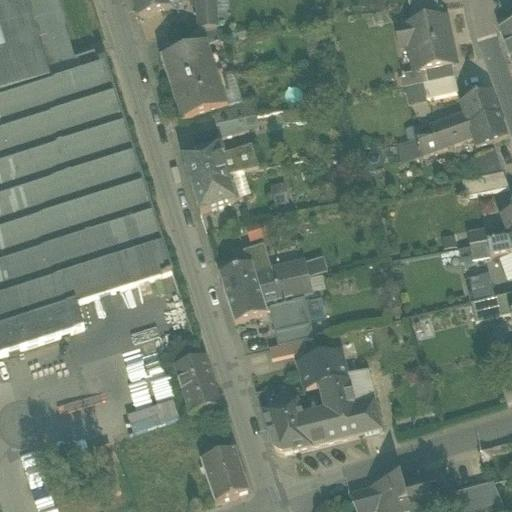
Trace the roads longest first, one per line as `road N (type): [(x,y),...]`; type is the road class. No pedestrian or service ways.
road 1 (residential): [(106,0),(274,510)]
road 2 (residential): [(274,510),(374,468),(511,431)]
